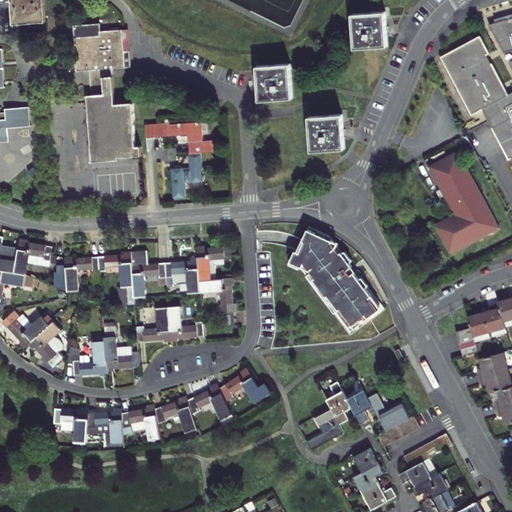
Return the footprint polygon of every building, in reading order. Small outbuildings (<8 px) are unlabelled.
[(44,0),(11,0),(12,10),(13,24),(46,21),(44,0)] [(386,11),(352,14),(355,48),(389,45),(387,28),(386,11)] [(493,60),(492,60),(488,52),(491,50),(481,33),(442,54),(473,112),(484,106),(511,158),(511,157),(511,15),(489,21),(505,50),(511,47),(511,57),(510,59),(511,62),(511,89),(510,91),(493,60)] [(91,70),(91,85),(92,95),(88,96),(93,162),(119,160),(119,157),(142,156),(141,146),(136,146),(133,102),(116,104),(113,68),(126,67),(125,51),(123,30),(101,31),(100,23),(74,25),(77,71),(83,71),(91,70)] [(0,141),(9,141),(8,127),(30,126),(29,107),(6,108),(6,112),(0,112),(0,87),(4,87),(1,48),(0,48),(0,141)] [(291,64),(257,66),(259,83),(260,100),(293,97),(291,64)] [(91,70),(83,71),(84,86),(91,85),(91,70)] [(342,114),(309,117),(312,151),(345,148),(343,131),(342,114)] [(170,124),(169,123),(145,125),(146,138),(188,134),(191,134),(192,141),(189,142),(189,147),(190,153),(201,152),(218,151),(217,140),(203,141),(202,122),(170,124)] [(458,150),(427,167),(440,189),(444,197),(453,215),(432,227),(449,257),(500,228),(458,150)] [(190,153),(191,167),(191,171),(184,171),(184,168),(172,169),(174,197),(180,197),(186,197),(185,182),(203,181),(202,166),(201,152),(190,153)] [(38,172),(33,167),(10,188),(23,203),(41,187),(33,177),(38,172)] [(316,233),(307,229),(303,239),(300,238),(289,261),(299,266),(301,267),(303,263),(310,272),(314,278),(312,279),(324,296),(327,295),(331,300),(337,310),(339,308),(351,324),(365,315),(367,318),(378,310),(369,297),(371,296),(365,287),(358,279),(353,272),(352,272),(350,274),(346,270),(349,268),(351,266),(349,263),(342,253),(341,252),(339,253),(335,248),(332,243),(333,241),(330,240),(316,233)] [(317,230),(316,233),(330,240),(332,237),(317,230)] [(0,270),(15,273),(19,248),(2,245),(4,237),(0,236),(0,270)] [(29,261),(44,264),(45,260),(51,261),(52,255),(53,246),(40,244),(27,242),(27,244),(23,243),(24,239),(20,239),(19,248),(15,273),(27,275),(29,261)] [(225,262),(232,261),(231,246),(218,247),(205,248),(205,251),(201,251),(201,248),(197,248),(198,258),(200,280),(216,279),(215,264),(225,263),(225,262)] [(135,298),(146,297),(145,277),(160,275),(160,278),(167,277),(166,262),(149,264),(148,250),(140,251),(132,251),(135,298)] [(112,255),(99,257),(100,271),(107,270),(107,268),(121,266),(123,287),(124,297),(118,298),(119,304),(136,304),(135,298),(132,251),(128,252),(128,257),(125,257),(124,254),(112,255)] [(344,251),(342,253),(349,263),(351,260),(348,256),(344,251)] [(67,272),(68,291),(80,291),(78,271),(93,269),(94,272),(100,271),(99,257),(86,258),(73,258),(73,260),(70,261),(69,257),(65,257),(67,272)] [(178,262),(166,262),(167,277),(167,285),(175,284),(174,283),(188,282),(189,294),(201,292),(200,280),(198,258),(194,258),(195,263),(191,263),(191,261),(178,262)] [(15,273),(0,270),(0,310),(3,310),(5,298),(2,297),(4,283),(25,286),(27,275),(15,273)] [(68,291),(67,272),(56,273),(57,287),(68,291)] [(314,278),(310,272),(306,275),(327,303),(331,300),(327,295),(324,296),(312,279),(314,278)] [(167,277),(160,278),(159,278),(160,285),(167,285),(167,277)] [(361,277),(358,279),(365,287),(367,286),(361,277)] [(200,280),(201,292),(221,291),(222,305),(219,306),(220,328),(235,327),(234,312),(236,312),(236,308),(236,304),(233,304),(232,285),(230,286),(229,282),(234,282),(234,278),(233,278),(232,278),(221,279),(216,279),(200,280)] [(511,318),(511,297),(507,299),(499,301),(501,307),(505,321),(511,318)] [(145,329),(144,326),(137,326),(139,341),(151,340),(164,339),(164,338),(168,337),(168,341),(172,341),(169,307),(157,308),(158,328),(145,329)] [(179,336),(179,338),(192,337),(204,336),(204,333),(203,324),(203,322),(196,322),(197,326),(182,327),(181,307),(169,307),(172,341),(175,341),(175,337),(179,336)] [(505,321),(501,307),(493,309),(485,311),(490,331),(499,328),(506,327),(505,321)] [(351,324),(339,308),(337,310),(336,311),(350,330),(367,318),(365,315),(351,324)] [(490,331),(485,311),(477,314),(469,316),(472,327),(474,333),(474,335),(490,331)] [(30,344),(50,325),(41,316),(33,324),(23,314),(20,317),(15,312),(4,322),(13,332),(22,341),(24,340),(26,342),(23,345),(26,348),(30,344)] [(37,346),(36,348),(44,357),(53,367),(64,357),(59,351),(63,348),(61,343),(59,339),(54,337),(63,330),(58,325),(61,322),(57,318),(50,325),(30,344),(32,347),(35,344),(37,346)] [(115,366),(115,368),(128,367),(141,366),(139,351),(132,351),(132,345),(117,346),(116,326),(106,327),(106,336),(105,336),(105,340),(107,370),(111,370),(111,366),(115,366)] [(457,332),(458,337),(474,333),(472,327),(457,332)] [(490,331),(492,337),(500,335),(499,328),(490,331)] [(458,337),(460,344),(475,339),(474,335),(474,333),(458,337)] [(460,344),(462,349),(477,345),(475,339),(460,344)] [(80,349),(75,349),(74,361),(75,375),(87,374),(100,373),(100,372),(103,371),(103,375),(108,375),(107,370),(105,340),(94,341),(95,362),(90,362),(90,357),(88,356),(81,356),(80,349)] [(462,349),(464,356),(479,351),(477,345),(462,349)] [(504,352),(496,354),(480,358),(482,368),(477,369),(478,373),(479,377),(509,369),(504,352)] [(220,388),(227,401),(233,396),(232,394),(244,386),(256,403),(272,392),(266,382),(259,386),(247,367),(244,369),(246,373),(243,374),(242,373),(231,380),(220,388)] [(495,391),(498,390),(511,385),(511,380),(509,369),(479,377),(480,381),(481,385),(487,383),(489,392),(495,391)] [(352,407),(347,399),(338,383),(338,382),(330,386),(335,395),(327,400),(331,408),(340,424),(345,422),(349,419),(344,411),(352,407)] [(227,401),(220,388),(218,383),(214,385),(216,389),(213,390),(212,389),(200,394),(189,400),(193,413),(201,410),(200,407),(213,401),(222,419),(233,414),(227,401)] [(496,405),(497,409),(511,405),(511,385),(498,390),(500,400),(497,400),(495,401),(496,405)] [(364,390),(347,399),(352,407),(360,424),(369,419),(366,415),(364,411),(373,406),(369,398),(364,390)] [(396,425),(402,422),(408,418),(411,417),(402,401),(386,409),(377,394),(369,398),(373,406),(377,414),(382,423),(386,431),(390,429),(396,425)] [(181,402),(180,400),(168,404),(156,408),(159,422),(167,420),(166,417),(180,412),(186,431),(198,427),(193,413),(189,400),(188,395),(183,397),(184,401),(181,402)] [(135,410),(123,412),(125,434),(134,432),(134,431),(147,428),(150,440),(162,438),(159,422),(156,408),(155,404),(151,405),(152,409),(148,410),(148,407),(135,410)] [(507,424),(511,423),(511,405),(497,409),(498,413),(499,417),(502,416),(505,416),(507,424)] [(88,433),(89,413),(90,409),(86,408),(85,412),(82,412),(82,410),(69,409),(56,408),(55,423),(62,424),(62,429),(76,430),(75,442),(87,443),(88,433)] [(323,432),(308,441),(312,450),(328,441),(344,432),(340,424),(331,408),(327,410),(315,417),(323,432)] [(89,413),(88,433),(108,431),(109,444),(114,444),(125,442),(125,434),(123,412),(122,409),(118,409),(119,413),(115,413),(115,411),(102,412),(89,413)] [(420,427),(414,415),(411,417),(408,418),(414,430),(420,427)] [(414,430),(408,418),(402,422),(408,434),(414,430)] [(408,434),(402,422),(396,425),(402,437),(408,434)] [(396,425),(390,429),(396,440),(402,437),(396,425)] [(396,440),(390,429),(386,431),(384,432),(390,444),(396,440)] [(390,444),(384,432),(378,435),(384,447),(390,444)] [(447,448),(453,445),(446,433),(441,437),(447,448)] [(441,437),(435,440),(441,452),(447,448),(441,437)] [(441,452),(435,440),(429,443),(435,455),(440,452),(441,452)] [(435,455),(429,443),(423,446),(429,458),(435,455)] [(429,458),(423,446),(417,449),(423,461),(429,458)] [(370,448),(362,452),(354,457),(363,473),(379,464),(375,456),(370,448)] [(423,461),(417,449),(411,453),(417,465),(423,461)] [(417,465),(411,453),(405,456),(411,468),(417,465)] [(423,461),(417,465),(411,468),(400,474),(404,482),(412,478),(414,482),(416,486),(432,477),(423,461)] [(380,475),(384,473),(379,464),(363,473),(355,477),(364,493),(380,485),(376,477),(380,475)] [(418,490),(420,495),(428,490),(432,497),(446,490),(449,488),(440,473),(432,477),(416,486),(418,490)] [(373,510),(378,506),(397,496),(392,488),(388,490),(384,492),(380,485),(364,493),(373,510)] [(451,498),(446,490),(432,497),(424,502),(429,511),(445,511),(452,508),(455,506),(451,498)] [(482,511),(477,501),(457,511),(482,511)]
